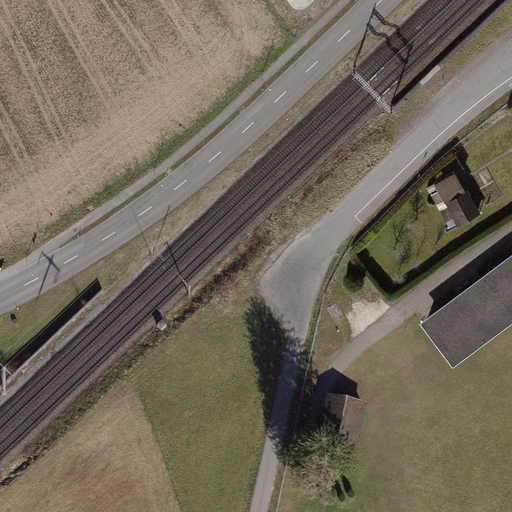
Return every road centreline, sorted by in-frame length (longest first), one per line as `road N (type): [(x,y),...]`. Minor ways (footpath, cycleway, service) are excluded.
road 1 (residential): [(264,511),(316,252),(430,131),(511,61)]
road 2 (tertiary): [(387,0),(177,188),(0,301)]
